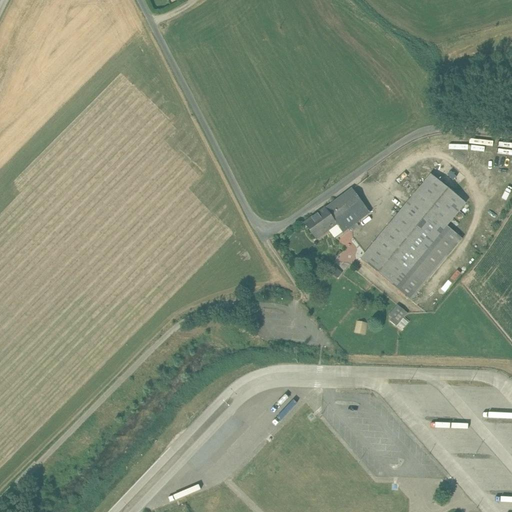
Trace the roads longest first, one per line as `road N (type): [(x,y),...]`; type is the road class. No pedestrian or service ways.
road 1 (unclassified): [(139,0),(265,231),(426,128),(511,130)]
road 2 (unclassified): [(0,501),(175,326),(237,301),(289,305)]
